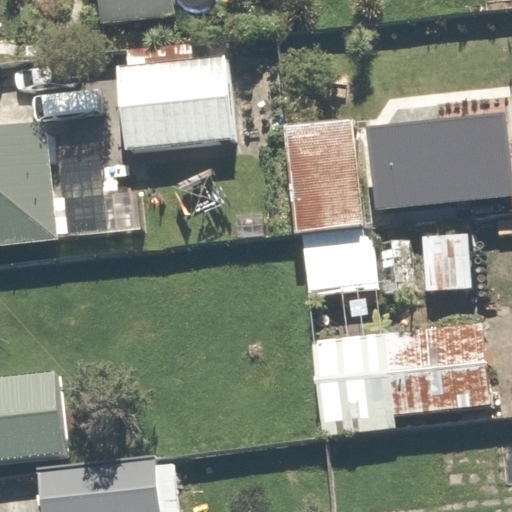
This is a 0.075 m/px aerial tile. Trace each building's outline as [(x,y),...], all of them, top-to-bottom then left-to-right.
[(170,56),(131,58),(132,74),(123,74),(129,154),(260,144),(258,68),(171,72),(170,56)] [(379,295),(359,116),(292,124),(312,302),(379,295)] [(60,119),(0,124),(0,259),(74,253),(60,119)] [(404,422),(511,416),(511,336),(320,345),(324,442),(405,438),(404,422)] [(185,511),(180,453),(42,468),(46,511),(185,511)]
